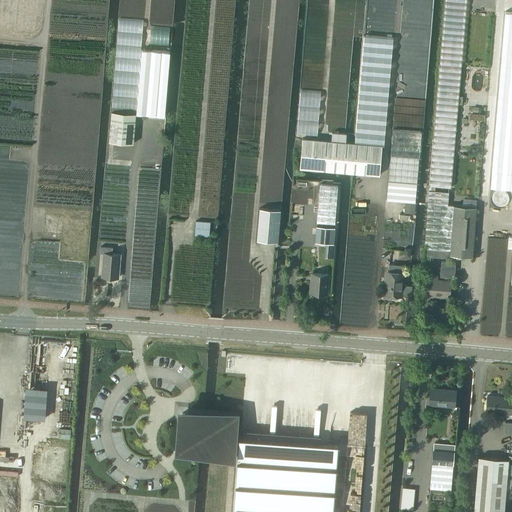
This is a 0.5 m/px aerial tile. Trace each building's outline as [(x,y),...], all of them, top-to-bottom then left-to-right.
[(444,0),(429,185),(451,187),(467,0),(444,0)] [(356,111),(354,143),(382,145),(384,145),(386,114),(392,38),(363,35),(356,111)] [(169,51),(141,49),(136,114),(164,116),(169,51)] [(111,112),(109,142),(133,143),(135,114),(111,112)] [(420,131),(391,129),(387,180),(416,183),(420,131)] [(302,138),(300,168),(379,175),(382,145),(354,143),(302,138)] [(511,173),(492,171),(490,187),(511,189),(511,173)] [(387,180),(386,200),(415,202),(416,183),(387,180)] [(320,185),(317,223),(335,224),(337,186),(320,185)] [(430,256),(459,258),(459,256),(472,257),(476,207),(448,204),(448,192),(428,190),(423,262),(429,263),(430,256)] [(259,208),(257,240),(278,242),(280,210),(259,208)] [(195,220),(194,233),(209,235),(210,222),(195,220)] [(316,227),(315,242),(326,243),(333,244),(335,228),(316,227)] [(103,253),(101,276),(118,277),(120,254),(112,253),(112,247),(100,246),(99,252),(103,253)] [(442,261),(440,277),(454,278),(455,262),(442,261)] [(384,284),(383,294),(401,296),(411,297),(411,286),(402,285),(403,272),(389,271),(387,271),(386,284),(384,284)] [(328,273),(312,272),(310,292),(326,293),(328,273)] [(450,281),(437,280),(437,276),(429,276),(427,296),(449,297),(450,281)] [(455,390),(430,388),(429,404),(454,406),(455,390)] [(511,397),(487,395),(485,410),(511,412),(511,397)] [(180,445),(180,449),(198,451),(213,452),(231,453),(231,451),(236,452),(238,452),(237,461),(232,511),(333,511),(338,444),(329,443),(320,442),(320,435),(243,430),(243,437),(239,436),(239,437),(237,437),(233,437),(234,416),(216,414),(201,413),(187,412),(182,412),(180,445)] [(454,446),(433,444),(429,489),(450,491),(453,456),(454,446)] [(503,511),(507,459),(478,456),(473,511),(503,511)] [(401,501),(400,508),(412,510),(413,502),(401,501)]
